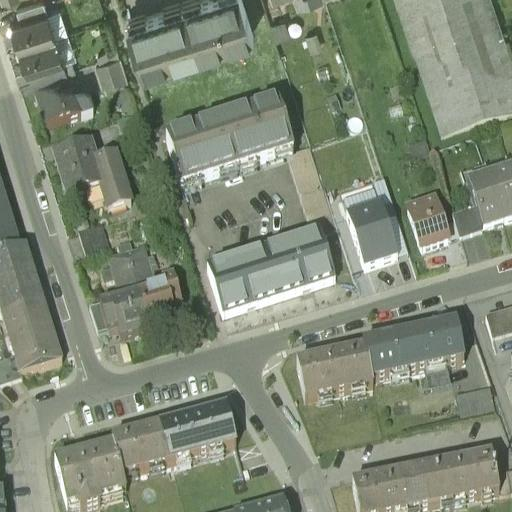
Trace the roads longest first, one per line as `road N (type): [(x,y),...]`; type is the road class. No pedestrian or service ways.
road 1 (residential): [(96,396),(0,86)]
road 2 (residential): [(463,286),(238,354)]
road 3 (residential): [(316,511),(238,354)]
road 4 (residential): [(96,396),(35,426),(44,511)]
road 5 (residential): [(463,286),(511,429)]
road 6 (residential): [(238,354),(96,396)]
